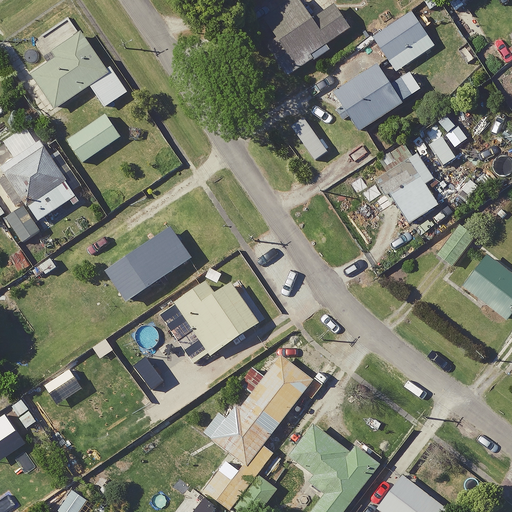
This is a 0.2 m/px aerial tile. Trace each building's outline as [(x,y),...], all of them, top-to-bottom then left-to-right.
[(283,0),(259,15),(272,38),(264,43),(282,73),(324,48),(320,42),(343,28),(325,0),(283,0)] [(423,34),(407,10),(368,36),(384,60),(423,34)] [(101,66),(76,29),(40,54),(44,59),(26,71),(51,107),(84,84),(100,107),(123,91),(104,63),(101,66)] [(375,55),(363,39),(350,49),(362,65),(375,55)] [(394,76),(386,81),(372,61),(329,91),(355,129),(406,94),(394,76)] [(116,135),(101,113),(60,140),(75,163),(116,135)] [(0,169),(0,181),(13,202),(0,210),(0,213),(19,243),(38,230),(31,220),(70,194),(38,145),(0,169)] [(432,202),(399,156),(372,176),(405,221),(432,202)] [(178,244),(154,206),(113,232),(151,290),(173,276),(159,255),(178,244)] [(470,236),(454,224),(432,252),(448,264),(470,236)] [(511,305),(511,275),(481,252),(457,284),(502,319),(511,305)] [(172,338),(181,351),(155,369),(166,386),(195,366),(192,362),(252,320),(224,280),(208,290),(200,278),(168,300),(188,327),(172,338)] [(306,379),(275,354),(225,418),(213,409),(198,429),(237,460),(228,471),(217,463),(198,487),(225,508),(250,482),(268,452),(257,443),(306,379)] [(343,448),(309,421),(284,454),(308,472),(303,479),(318,491),(302,511),(336,511),(375,461),(348,441),(343,448)] [(449,511),(397,472),(388,484),(380,478),(374,487),(381,493),(371,506),(379,511),(449,511)] [(253,511),(271,489),(254,476),(232,507),(238,511),(253,511)]
